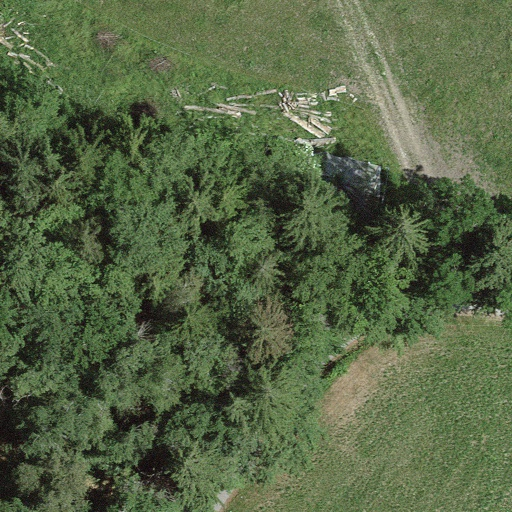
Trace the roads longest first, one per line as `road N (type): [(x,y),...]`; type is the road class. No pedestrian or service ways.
road 1 (track): [(204,511),(325,344),(365,313),(415,296),(511,300)]
road 2 (track): [(349,0),(411,142),(461,295)]
